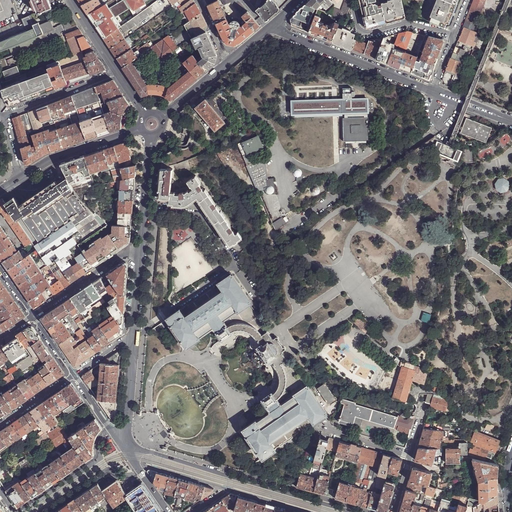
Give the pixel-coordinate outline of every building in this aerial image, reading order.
[(32,0),(38,14),(52,8),(51,4),(48,0),(32,0)] [(85,10),(88,14),(101,6),(102,5),(99,0),(91,0),(82,5),(85,10)] [(111,0),(109,1),(102,5),(101,6),(88,14),(104,39),(118,29),(119,29),(120,27),(135,17),(149,6),(158,0),(111,0)] [(190,0),(179,8),(182,13),(185,11),(195,3),(193,0),(190,0)] [(274,13),(279,9),(273,0),(267,0),(267,1),(260,7),(259,7),(256,10),(266,21),(268,19),(274,13)] [(309,0),(306,4),(314,9),(316,10),(321,5),(326,10),(332,4),(330,2),(328,0),(309,0)] [(326,14),(341,20),(342,21),(351,6),(350,3),(349,0),(347,0),(346,0),(340,13),(331,9),(327,13),(326,14)] [(364,15),(364,17),(367,16),(382,12),(381,7),(377,8),(377,4),(374,4),(371,4),(371,2),(376,1),(375,0),(358,0),(361,8),(363,15),(364,15)] [(388,3),(382,4),(383,11),(386,23),(395,21),(406,18),(402,1),(401,0),(391,0),(388,1),(388,3)] [(432,17),(430,22),(443,27),(445,28),(447,23),(448,24),(452,13),(457,0),(436,0),(430,16),(432,17)] [(479,15),(485,0),(474,0),(474,1),(470,11),(479,15)] [(224,17),(217,1),(208,5),(215,21),(224,17)] [(185,11),(190,20),(201,13),(195,3),(185,11)] [(306,4),(293,17),(308,25),(314,9),(306,4)] [(149,6),(135,17),(139,22),(153,12),(149,6)] [(257,28),(260,26),(247,11),(242,16),(247,22),(255,30),(257,28)] [(382,12),(367,16),(364,17),(363,17),(365,23),(365,24),(369,27),(371,27),(371,28),(377,26),(386,23),(383,11),(382,12)] [(473,30),(479,15),(470,11),(468,16),(464,27),(473,30)] [(190,20),(187,23),(185,24),(191,39),(206,32),(207,25),(201,13),(190,20)] [(22,19),(25,26),(34,23),(31,15),(22,19)] [(321,37),(332,41),(338,27),(338,26),(334,24),(332,29),(330,29),(326,28),(327,26),(323,24),(322,26),(318,25),(318,23),(319,18),(315,16),(311,26),(309,32),(321,37)] [(135,17),(120,27),(124,33),(139,22),(135,17)] [(225,17),(224,17),(215,21),(223,39),(225,40),(225,41),(226,43),(235,45),(237,44),(238,43),(239,43),(247,37),(255,30),(247,22),(241,27),(241,26),(240,26),(239,23),(237,22),(237,21),(234,21),(233,21),(231,22),(229,24),(228,24),(225,17)] [(300,29),(309,32),(311,26),(308,25),(293,17),(290,20),(292,26),(300,29)] [(41,36),(45,35),(47,41),(62,35),(61,32),(64,31),(62,24),(53,28),(50,21),(40,25),(40,23),(33,26),(26,29),(27,30),(27,31),(0,42),(0,49),(1,51),(9,47),(12,55),(44,42),(41,36)] [(70,21),(63,24),(66,31),(72,28),(70,21)] [(478,32),(473,45),(475,46),(483,27),(481,26),(478,32)] [(346,27),(345,30),(342,29),(338,27),(332,41),(342,45),(352,49),(356,40),(354,39),(355,36),(355,34),(354,33),(351,33),(348,31),(349,28),(346,27)] [(478,32),(473,30),(464,27),(460,36),(458,40),(468,43),(473,45),(478,32)] [(66,34),(74,55),(82,52),(83,51),(82,50),(78,38),(84,35),(81,31),(80,29),(66,34)] [(108,45),(110,49),(125,39),(119,29),(118,29),(104,39),(108,45)] [(0,41),(0,42),(27,31),(27,30),(0,41)] [(393,48),(405,52),(406,49),(412,32),(408,31),(398,33),(397,38),(394,46),(393,48)] [(217,56),(206,32),(191,39),(196,49),(199,48),(203,58),(198,62),(206,71),(215,63),(216,60),(217,56)] [(412,32),(406,49),(405,52),(399,68),(405,70),(411,72),(416,58),(419,51),(420,50),(422,44),(426,35),(412,32)] [(78,38),(82,50),(91,46),(88,41),(84,35),(78,38)] [(445,40),(426,35),(422,44),(425,45),(423,51),(420,50),(419,51),(423,53),(437,58),(440,50),(445,40)] [(173,51),(178,47),(177,47),(175,44),(168,36),(163,39),(165,41),(172,50),(173,51)] [(382,61),(388,63),(393,48),(394,46),(386,42),(388,36),(384,37),(376,58),(382,61)] [(371,56),(376,58),(384,37),(377,39),(369,40),(367,44),(364,54),(371,56)] [(114,54),(117,58),(131,49),(125,39),(110,49),(114,54)] [(163,52),(165,41),(163,39),(154,46),(152,47),(161,62),(163,52)] [(358,52),(364,54),(367,44),(356,40),(352,49),(358,52)] [(168,53),(172,50),(165,41),(163,52),(168,53)] [(139,46),(132,50),(131,49),(117,58),(120,63),(123,67),(131,62),(151,48),(152,47),(154,46),(152,43),(150,46),(148,43),(140,48),(139,46)] [(457,43),(456,46),(446,70),(456,74),(455,76),(450,87),(454,88),(467,55),(463,54),(466,47),(464,46),(462,49),(458,47),(459,44),(457,43)] [(394,65),(399,68),(405,52),(393,48),(388,63),(394,65)] [(84,57),(91,75),(106,69),(102,63),(94,51),(87,54),(87,56),(84,57)] [(91,75),(84,57),(83,55),(82,52),(74,55),(59,61),(66,81),(68,80),(73,79),(78,77),(82,75),(84,75),(85,77),(88,76),(91,75)] [(420,60),(434,66),(436,62),(437,58),(423,53),(420,60)] [(201,75),(206,71),(198,62),(193,55),(183,63),(189,69),(192,66),(194,69),(191,72),(197,79),(201,75)] [(432,72),(434,66),(420,60),(416,58),(411,72),(420,76),(429,79),(432,72)] [(49,72),(56,89),(67,84),(66,81),(59,61),(47,65),(49,72)] [(151,94),(157,94),(158,86),(153,85),(147,85),(131,62),(123,67),(136,87),(142,96),(146,95),(151,94)] [(3,71),(6,80),(20,74),(17,66),(3,71)] [(169,88),(166,87),(167,82),(159,81),(158,86),(157,94),(158,94),(160,95),(166,97),(171,100),(191,83),(197,79),(191,72),(190,71),(169,88)] [(14,85),(2,90),(5,102),(8,101),(9,104),(15,101),(16,104),(35,96),(56,89),(49,72),(39,77),(38,74),(13,84),(14,85)] [(116,84),(113,80),(95,86),(98,94),(103,92),(103,94),(119,88),(116,84)] [(460,89),(468,92),(470,87),(462,84),(460,89)] [(72,96),(77,112),(81,122),(93,118),(104,114),(103,109),(101,104),(100,101),(98,96),(98,94),(95,86),(92,88),(80,93),(72,96)] [(343,86),(344,98),(353,98),(353,95),(355,95),(356,94),(356,91),(355,90),(353,90),(353,86),(343,86)] [(103,94),(106,102),(108,101),(124,96),(121,91),(119,88),(103,94)] [(60,100),(65,113),(65,115),(66,116),(77,112),(72,96),(64,98),(60,100)] [(112,111),(123,115),(124,113),(126,108),(129,104),(126,100),(124,96),(108,101),(111,111),(112,111)] [(196,103),(198,105),(205,99),(206,99),(204,97),(201,100),(200,99),(196,103)] [(369,98),(353,98),(344,98),(336,99),(290,100),(290,116),(294,116),(294,117),(332,116),(335,116),(343,116),(368,115),(369,115),(369,98)] [(205,99),(198,105),(195,108),(215,131),(225,123),(205,99)] [(49,105),(53,119),(65,115),(65,113),(60,100),(54,103),(49,105)] [(37,109),(43,127),(55,123),(54,121),(53,119),(49,105),(37,109)] [(18,116),(13,118),(21,148),(29,145),(27,138),(29,137),(28,136),(28,134),(30,132),(31,132),(43,128),(43,127),(37,109),(31,111),(18,116)] [(117,130),(121,128),(121,126),(121,121),(123,115),(112,111),(111,111),(104,114),(111,132),(117,130)] [(87,140),(81,122),(77,112),(66,116),(66,117),(75,144),(82,142),(87,140)] [(106,133),(111,132),(104,114),(93,118),(99,136),(106,133)] [(343,116),(344,141),(369,140),(368,115),(343,116)] [(57,130),(63,148),(70,145),(75,144),(66,117),(54,121),(55,123),(57,130)] [(466,117),(461,132),(486,142),(492,127),(466,117)] [(81,122),(87,140),(94,138),(99,136),(93,118),(81,122)] [(59,149),(63,148),(57,130),(55,123),(43,127),(43,128),(44,131),(51,152),(59,149)] [(247,130),(239,133),(242,140),(250,137),(247,130)] [(30,141),(34,140),(35,143),(37,143),(38,145),(36,146),(41,157),(46,154),(49,152),(51,152),(44,131),(32,135),(32,136),(29,137),(30,141)] [(510,134),(505,131),(504,131),(500,136),(495,140),(490,144),(484,147),(478,148),(472,149),(471,149),(465,149),(463,155),(469,156),(476,155),(483,154),(489,151),(495,148),(501,144),(506,139),(510,134)] [(241,153),(258,191),(264,188),(266,195),(270,194),(269,194),(268,194),(267,193),(266,192),(266,191),(265,189),(266,188),(266,187),(268,186),(269,185),(270,185),(272,186),(273,187),(274,188),(274,189),(274,190),(274,191),(274,192),(273,193),(272,193),(271,194),(275,193),(273,178),(266,179),(263,162),(262,160),(260,160),(258,160),(252,163),(248,154),(262,148),(257,135),(237,144),(241,153)] [(452,147),(452,145),(453,142),(452,141),(451,141),(450,141),(450,140),(449,141),(448,141),(447,143),(446,144),(438,141),(436,147),(435,149),(439,151),(440,150),(447,153),(455,156),(454,157),(459,159),(462,151),(452,147)] [(129,152),(126,142),(125,143),(114,146),(119,160),(120,163),(130,159),(130,155),(129,152)] [(26,164),(28,164),(36,160),(41,157),(36,146),(35,146),(34,143),(31,144),(29,145),(21,148),(26,164)] [(108,149),(104,150),(108,163),(112,162),(119,160),(114,146),(108,149)] [(95,153),(101,170),(109,167),(108,163),(104,150),(98,152),(95,153)] [(89,155),(85,156),(91,173),(101,170),(95,153),(89,155)] [(94,182),(91,173),(85,156),(72,161),(61,165),(68,178),(73,189),(79,188),(80,189),(82,188),(80,182),(82,182),(83,186),(94,182)] [(111,170),(121,168),(120,163),(119,160),(112,162),(108,163),(109,167),(111,170)] [(136,165),(122,168),(121,168),(111,170),(114,182),(135,177),(135,170),(136,165)] [(236,234),(234,231),(235,229),(233,226),(231,227),(229,223),(221,212),(218,208),(221,206),(218,202),(215,204),(206,190),(204,191),(203,189),(205,187),(202,184),(201,185),(200,185),(201,184),(196,176),(187,182),(191,188),(191,187),(193,190),(189,192),(188,191),(184,193),(184,192),(183,190),(178,191),(179,194),(179,195),(175,195),(175,193),(170,192),(171,184),(173,184),(173,180),(171,180),(172,169),(160,169),(159,191),(160,191),(160,198),(164,199),(170,199),(170,203),(173,204),(173,205),(178,206),(182,206),(186,206),(188,205),(197,198),(204,208),(204,209),(207,213),(208,213),(208,214),(221,234),(223,236),(224,238),(230,246),(234,244),(234,245),(238,242),(238,241),(242,238),(238,232),(236,234)] [(295,176),(296,177),(297,177),(299,177),(300,177),(301,177),(301,176),(302,175),(302,174),(303,173),(302,172),(302,170),(301,169),(299,169),(298,169),(297,169),(295,170),(295,171),(294,172),(294,173),(294,175),(295,176)] [(134,183),(135,177),(114,182),(110,183),(109,190),(112,190),(115,190),(134,190),(134,183)] [(16,201),(14,197),(5,203),(17,220),(22,217),(36,239),(86,204),(82,199),(73,189),(68,178),(61,183),(58,185),(57,184),(56,183),(55,181),(39,192),(37,194),(36,195),(20,206),(16,201)] [(500,180),(499,180),(496,184),(497,189),(501,192),(506,191),(509,187),(508,182),(503,179),(502,180),(501,180),(500,180)] [(267,193),(268,194),(269,194),(270,194),(271,194),(272,193),(273,193),(274,192),(274,191),(274,190),(274,189),(274,188),(273,187),(272,186),(270,185),(269,185),(268,186),(266,187),(266,188),(265,189),(266,191),(266,192),(267,193)] [(115,191),(115,195),(119,195),(119,200),(133,200),(134,194),(134,190),(115,190),(115,191)] [(0,212),(2,211),(26,246),(32,241),(17,220),(5,203),(2,199),(0,199),(0,212)] [(118,212),(132,212),(133,205),(133,200),(119,200),(116,200),(116,212),(118,212)] [(86,204),(36,239),(39,243),(72,220),(85,239),(107,225),(109,224),(103,220),(96,212),(94,212),(86,204)] [(118,225),(131,225),(132,218),(132,212),(118,212),(118,225)] [(278,229),(286,223),(283,217),(272,224),(275,231),(278,229)] [(39,243),(34,246),(37,249),(48,265),(55,260),(61,267),(68,262),(65,257),(71,252),(69,249),(77,243),(78,244),(85,239),(72,220),(39,243)] [(83,252),(94,267),(114,254),(129,243),(131,225),(118,225),(109,224),(107,225),(85,239),(78,244),(83,252)] [(0,242),(8,237),(0,225),(0,242)] [(0,252),(13,244),(8,237),(0,242),(0,252)] [(0,257),(0,258),(3,262),(18,251),(15,247),(13,244),(0,252),(0,257)] [(25,258),(19,250),(18,251),(3,262),(6,266),(8,269),(25,258)] [(61,267),(71,282),(84,274),(94,267),(83,252),(75,258),(78,263),(72,267),(68,262),(61,267)] [(12,274),(13,277),(35,262),(30,254),(25,258),(8,269),(12,274)] [(55,260),(48,265),(58,280),(59,280),(64,288),(68,284),(71,282),(61,267),(55,260)] [(40,269),(35,262),(13,277),(17,281),(19,284),(40,269)] [(126,283),(128,265),(127,264),(126,263),(124,262),(123,263),(107,273),(121,294),(125,294),(126,283)] [(51,285),(40,269),(19,284),(21,288),(28,298),(30,300),(42,291),(44,290),(48,287),(51,285)] [(121,294),(107,273),(104,276),(100,278),(108,291),(110,293),(112,293),(115,297),(113,298),(124,313),(125,304),(125,294),(121,294)] [(167,318),(167,319),(168,320),(172,325),(171,325),(172,327),(172,326),(181,340),(182,342),(183,341),(186,346),(187,347),(188,347),(198,340),(200,339),(199,339),(212,330),(213,331),(213,330),(214,331),(214,332),(216,334),(216,335),(221,340),(222,339),(222,340),(224,339),(223,339),(229,335),(231,334),(231,333),(232,333),(232,332),(228,327),(225,322),(225,321),(238,312),(238,313),(240,312),(239,311),(249,305),(251,304),(250,303),(251,302),(250,301),(249,301),(233,278),(234,277),(233,276),(232,276),(231,275),(229,276),(219,283),(218,284),(218,285),(219,285),(222,290),(223,291),(185,318),(184,316),(180,311),(181,311),(180,310),(178,310),(178,311),(169,318),(168,317),(167,318)] [(108,291),(100,278),(96,281),(92,283),(101,296),(108,291)] [(61,289),(64,288),(59,280),(58,280),(51,285),(56,293),(61,289)] [(85,288),(96,304),(103,299),(101,296),(92,283),(90,285),(85,288)] [(0,308),(14,299),(8,292),(4,285),(0,287),(0,308)] [(53,294),(56,293),(51,285),(48,287),(53,294)] [(78,293),(89,309),(96,304),(85,288),(81,291),(78,293)] [(33,305),(35,307),(47,299),(42,291),(30,300),(33,305)] [(89,309),(78,293),(74,296),(71,298),(85,318),(92,314),(91,312),(89,309)] [(85,318),(71,298),(67,301),(63,303),(69,311),(71,313),(63,318),(64,320),(66,322),(67,324),(70,327),(70,328),(74,334),(76,332),(81,329),(77,323),(85,318)] [(123,319),(124,313),(113,298),(110,300),(110,301),(112,303),(108,306),(113,313),(122,326),(123,326),(123,319)] [(19,307),(14,299),(0,308),(0,318),(1,320),(0,321),(0,327),(2,330),(7,327),(11,324),(24,315),(19,307)] [(89,309),(91,312),(105,302),(103,299),(96,304),(89,309)] [(69,311),(63,303),(52,310),(41,318),(45,323),(48,328),(60,320),(59,319),(69,311)] [(423,312),(421,320),(428,322),(430,314),(423,312)] [(113,313),(108,316),(109,318),(107,320),(105,318),(102,320),(104,322),(100,325),(112,341),(117,338),(121,335),(123,326),(122,326),(113,313)] [(359,328),(365,333),(373,323),(360,314),(353,322),(359,328)] [(85,318),(77,323),(81,329),(83,331),(90,326),(86,321),(85,318)] [(54,337),(59,344),(72,335),(68,330),(62,321),(61,320),(60,320),(48,328),(54,337)] [(91,327),(104,346),(109,343),(112,341),(100,325),(98,323),(98,322),(91,327)] [(162,322),(153,328),(158,335),(167,328),(162,322)] [(286,361),(284,358),(282,355),(282,356),(282,355),(282,352),(285,350),(285,349),(284,348),(283,347),(282,348),(282,347),(281,347),(281,346),(280,346),(278,343),(279,343),(278,341),(278,342),(277,341),(278,340),(278,339),(277,338),(276,338),(273,340),(271,339),(270,338),(271,338),(269,335),(267,332),(266,332),(262,335),(261,335),(260,334),(257,330),(252,327),(248,325),(243,324),(238,324),(233,325),(228,327),(232,332),(233,332),(237,331),(242,331),(246,331),(250,333),(254,336),(256,339),(256,340),(258,342),(259,345),(258,346),(259,347),(258,348),(259,348),(268,362),(269,363),(270,364),(271,363),(273,365),(275,369),(276,368),(276,369),(278,372),(279,377),(279,381),(278,385),(276,389),(273,393),(277,398),(280,394),(283,389),(285,384),(285,379),(285,374),(284,369),(281,365),(286,361)] [(36,332),(33,327),(29,326),(23,330),(30,340),(32,338),(35,342),(41,338),(36,332)] [(86,336),(88,339),(97,351),(101,348),(104,346),(91,327),(90,326),(83,331),(86,336)] [(63,349),(71,360),(75,366),(81,362),(93,354),(97,351),(88,339),(79,346),(77,343),(86,336),(83,331),(81,329),(76,332),(74,334),(72,335),(59,344),(63,349)] [(25,348),(27,347),(34,356),(32,357),(34,360),(41,355),(34,345),(32,346),(31,344),(32,343),(30,340),(23,330),(19,333),(16,335),(18,337),(25,348)] [(233,336),(231,333),(231,334),(229,335),(223,339),(224,339),(222,340),(222,339),(221,340),(221,341),(223,343),(225,347),(227,345),(228,346),(234,341),(236,340),(233,336)] [(88,339),(86,336),(77,343),(79,346),(88,339)] [(32,357),(25,348),(18,337),(10,342),(3,347),(11,358),(15,365),(18,369),(20,372),(33,364),(35,362),(34,360),(32,357)] [(35,342),(33,344),(34,345),(41,355),(44,359),(44,360),(47,358),(48,361),(54,357),(47,347),(41,338),(35,342)] [(0,358),(3,363),(11,358),(3,347),(2,345),(0,346),(0,358)] [(119,351),(101,362),(120,364),(121,352),(119,351)] [(41,355),(34,360),(35,362),(36,364),(44,359),(41,355)] [(65,373),(54,357),(48,361),(46,362),(46,363),(57,379),(62,376),(65,373)] [(481,358),(474,359),(474,362),(474,365),(476,369),(477,371),(483,369),(481,358)] [(101,362),(101,363),(100,381),(118,383),(119,377),(119,367),(120,364),(101,362)] [(424,383),(426,374),(422,372),(418,368),(413,366),(414,365),(406,362),(405,364),(403,363),(402,366),(400,373),(398,380),(395,390),(393,395),(393,397),(406,401),(411,382),(412,380),(424,383)] [(53,381),(57,379),(46,363),(39,368),(41,371),(50,384),(53,381)] [(33,364),(20,372),(21,373),(27,369),(27,370),(29,369),(29,370),(35,366),(33,364)] [(8,366),(6,367),(9,372),(11,374),(18,369),(15,365),(10,369),(8,366)] [(20,372),(18,369),(11,374),(13,377),(16,376),(20,372)] [(95,379),(96,378),(96,377),(92,372),(90,370),(86,373),(82,375),(87,383),(95,379)] [(41,371),(40,372),(39,373),(27,381),(35,394),(37,392),(47,386),(50,384),(41,371)] [(397,380),(398,380),(400,373),(394,371),(393,375),(392,378),(397,380)] [(8,385),(13,382),(16,386),(11,389),(21,403),(25,400),(28,398),(18,384),(16,381),(15,380),(13,377),(11,374),(4,378),(4,379),(8,385)] [(27,381),(25,379),(18,384),(28,398),(32,396),(35,394),(27,381)] [(99,384),(100,381),(98,381),(97,382),(95,379),(87,383),(88,384),(90,387),(95,383),(98,383),(98,384),(99,384)] [(117,401),(118,390),(118,383),(100,381),(99,384),(99,385),(98,399),(99,400),(117,401)] [(72,383),(62,389),(70,402),(72,401),(74,403),(82,398),(76,389),(72,383)] [(317,389),(328,404),(333,400),(323,385),(317,389)] [(306,386),(305,387),(305,388),(296,394),(295,394),(294,395),(281,404),(281,403),(280,404),(277,399),(277,398),(273,393),(272,393),(271,393),(270,394),(264,398),(262,399),(263,399),(262,400),(261,401),(265,407),(266,406),(269,411),(268,411),(268,412),(255,421),(255,420),(254,421),(254,422),(244,428),(242,429),(244,431),(244,430),(247,435),(246,436),(247,438),(248,437),(257,451),(257,452),(258,452),(262,457),(261,457),(263,459),(264,457),(274,451),(275,450),(274,448),(274,449),(270,444),(271,443),(270,442),(308,416),(309,417),(310,417),(313,422),(314,424),(315,423),(315,422),(325,416),(326,415),(326,414),(326,413),(325,412),(309,389),(309,388),(308,387),(308,388),(307,386),(306,386)] [(272,393),(270,390),(268,387),(266,388),(266,387),(263,390),(259,392),(260,393),(258,393),(258,394),(258,395),(259,397),(261,400),(262,400),(263,399),(262,399),(264,398),(270,394),(271,393),(272,393)] [(21,403),(11,389),(4,394),(14,408),(17,406),(21,403)] [(57,393),(53,395),(62,408),(70,402),(62,389),(57,393)] [(4,394),(2,392),(0,393),(0,404),(6,413),(10,411),(14,408),(4,394)] [(431,404),(434,395),(434,394),(427,394),(425,402),(431,404)] [(48,399),(45,401),(54,414),(62,408),(53,395),(48,399)] [(431,404),(431,405),(446,410),(447,406),(448,403),(445,397),(434,395),(431,404)] [(74,403),(72,404),(75,409),(78,406),(81,404),(85,402),(84,400),(82,398),(74,403)] [(339,420),(342,421),(349,401),(341,398),(340,403),(341,403),(343,404),(344,404),(340,417),(339,417),(339,418),(339,420)] [(117,401),(99,400),(101,404),(113,421),(115,419),(117,403),(117,401)] [(40,404),(38,405),(52,425),(59,421),(57,418),(55,416),(54,414),(45,401),(40,404)] [(396,424),(397,417),(355,404),(356,402),(349,401),(342,421),(353,424),(353,425),(357,426),(360,418),(384,425),(394,428),(396,424)] [(72,404),(63,410),(65,413),(67,414),(75,409),(72,404)] [(33,409),(32,410),(41,423),(45,429),(45,430),(52,425),(38,405),(33,409)] [(28,413),(26,414),(35,427),(41,423),(32,410),(28,413)] [(63,410),(55,416),(57,418),(65,413),(63,410)] [(20,418),(30,433),(36,429),(35,427),(26,414),(22,417),(20,418)] [(398,415),(397,417),(396,424),(399,425),(411,428),(413,419),(409,417),(408,419),(406,419),(404,419),(401,416),(398,415)] [(16,421),(13,423),(22,436),(26,433),(28,437),(31,435),(30,433),(20,418),(16,421)] [(89,423),(86,425),(96,439),(97,435),(100,431),(103,428),(96,418),(89,423)] [(69,436),(59,421),(52,425),(45,430),(46,432),(50,437),(57,448),(62,444),(66,442),(71,438),(69,436)] [(9,426),(6,428),(15,441),(22,436),(13,423),(9,426)] [(86,425),(77,431),(94,455),(94,450),(94,444),(96,439),(86,425)] [(411,428),(399,425),(397,430),(409,433),(411,428)] [(442,439),(449,439),(449,430),(450,430),(451,427),(439,426),(439,428),(438,429),(443,429),(443,438),(440,438),(439,447),(442,448),(442,442),(442,439)] [(443,429),(438,429),(439,428),(437,428),(437,429),(432,429),(432,427),(430,427),(430,429),(429,428),(429,427),(424,427),(421,439),(419,446),(439,447),(440,438),(443,438),(443,429)] [(1,431),(0,431),(0,434),(8,446),(15,441),(6,428),(1,431)] [(77,431),(69,436),(71,438),(74,444),(76,445),(86,461),(91,457),(94,455),(77,431)] [(40,436),(35,440),(38,444),(38,445),(50,437),(46,432),(40,436)] [(312,433),(309,444),(318,446),(320,437),(321,435),(317,434),(312,433)] [(490,462),(498,441),(478,433),(478,434),(474,433),(471,441),(474,442),(474,443),(482,446),(480,451),(471,448),(468,454),(490,462)] [(22,436),(15,441),(17,444),(24,439),(22,436)] [(320,470),(326,448),(329,440),(324,438),(320,437),(318,446),(311,468),(319,470),(320,470)] [(74,444),(71,438),(66,442),(69,447),(70,447),(74,444)] [(335,439),(329,438),(329,440),(326,448),(337,451),(340,441),(335,439)] [(467,453),(467,439),(464,439),(464,442),(459,442),(459,448),(446,448),(446,462),(460,462),(460,453),(467,453)] [(347,443),(340,441),(337,451),(334,461),(337,462),(339,456),(357,461),(358,460),(362,447),(347,443)] [(86,461),(76,445),(72,448),(62,455),(73,470),(80,465),(86,461)] [(8,446),(1,451),(3,454),(10,449),(8,446)] [(439,447),(419,446),(416,455),(415,459),(431,464),(435,453),(442,455),(442,448),(439,447)] [(383,453),(362,447),(358,460),(379,467),(383,453)] [(30,448),(23,453),(24,455),(25,456),(32,451),(31,449),(30,448)] [(392,456),(383,453),(379,467),(377,474),(386,476),(387,474),(388,471),(392,456)] [(53,461),(50,462),(61,478),(64,476),(73,470),(62,455),(61,455),(53,461)] [(402,459),(392,456),(388,471),(392,472),(394,473),(398,474),(400,467),(402,459)] [(26,458),(19,462),(21,465),(22,466),(29,461),(26,458)] [(498,464),(472,458),(479,481),(497,476),(497,470),(498,464)] [(379,467),(358,460),(357,461),(357,464),(351,484),(361,488),(362,486),(365,487),(366,484),(362,483),(364,479),(365,479),(366,479),(370,480),(367,488),(367,489),(372,490),(375,481),(377,474),(379,467)] [(50,462),(43,467),(54,483),(58,480),(61,478),(50,462)] [(422,483),(427,485),(431,471),(413,466),(411,473),(409,480),(422,483)] [(41,469),(36,472),(47,487),(51,484),(54,483),(43,467),(41,469)] [(302,468),(297,487),(301,488),(305,489),(309,476),(307,476),(309,470),(302,468)] [(319,470),(311,468),(309,476),(316,478),(319,470)] [(154,481),(157,471),(148,469),(147,471),(154,481)] [(160,489),(166,490),(170,475),(161,473),(157,471),(154,481),(158,486),(160,489)] [(36,472),(29,477),(40,492),(44,489),(47,487),(36,472)] [(327,487),(330,476),(319,474),(317,478),(314,492),(319,493),(325,495),(327,487)] [(166,492),(175,495),(180,478),(175,477),(170,475),(166,490),(166,492)] [(29,476),(22,481),(33,497),(37,494),(40,492),(29,477),(29,476)] [(309,476),(305,489),(310,490),(314,492),(317,478),(316,478),(309,476)] [(497,484),(497,476),(479,481),(478,501),(479,501),(481,500),(497,493),(497,484)] [(180,511),(181,508),(185,497),(189,481),(184,480),(180,478),(175,495),(178,496),(178,498),(175,507),(172,506),(175,511),(180,511)] [(116,479),(111,483),(107,486),(102,489),(110,501),(114,507),(128,497),(127,494),(117,479),(116,479)] [(21,480),(14,485),(25,502),(30,499),(33,497),(22,481),(21,480)] [(408,483),(407,487),(420,491),(421,486),(422,483),(409,480),(408,483)] [(185,497),(194,500),(196,496),(199,484),(193,482),(189,481),(185,497)] [(351,484),(340,481),(336,493),(335,498),(340,499),(346,501),(351,484)] [(384,484),(375,481),(372,490),(368,507),(372,508),(377,510),(381,494),(376,493),(378,488),(382,490),(384,484)] [(386,511),(395,485),(385,482),(384,484),(382,490),(381,494),(377,510),(381,511),(384,511),(386,511)] [(90,488),(100,502),(102,506),(110,501),(102,489),(97,483),(93,486),(90,488)] [(142,484),(127,494),(128,497),(131,501),(134,505),(136,503),(139,507),(137,509),(138,511),(154,511),(159,509),(151,498),(142,484)] [(201,497),(204,485),(202,485),(199,484),(196,496),(201,497)] [(361,488),(351,484),(346,501),(351,502),(357,504),(361,488)] [(14,485),(6,490),(18,507),(23,504),(25,502),(14,485)] [(204,485),(201,497),(201,499),(208,494),(213,491),(214,488),(204,485)] [(425,493),(433,495),(435,491),(436,487),(427,485),(425,493)] [(333,489),(327,487),(325,495),(328,496),(335,498),(336,493),(332,492),(333,489)] [(362,505),(367,489),(367,488),(365,487),(364,490),(362,490),(363,489),(361,488),(357,504),(359,505),(362,505)] [(86,491),(83,493),(93,507),(100,502),(90,488),(86,491)] [(368,507),(372,490),(367,489),(362,505),(365,506),(368,507)] [(411,498),(414,499),(416,492),(406,489),(404,495),(403,499),(411,501),(411,498)] [(443,493),(435,491),(433,495),(432,499),(430,508),(438,510),(441,499),(443,493)] [(79,496),(75,498),(85,511),(93,507),(83,493),(79,496)] [(235,504),(236,504),(239,495),(230,493),(229,494),(235,503),(235,504)] [(498,497),(497,493),(481,500),(482,509),(498,503),(498,497)] [(225,497),(222,499),(228,508),(234,504),(235,504),(235,503),(229,494),(225,497)] [(234,511),(238,511),(244,511),(249,498),(244,497),(239,495),(236,504),(234,511)] [(467,506),(469,498),(466,497),(461,495),(460,498),(459,503),(467,506)] [(421,505),(419,511),(428,511),(430,508),(432,499),(426,497),(424,506),(421,505)] [(71,501),(68,503),(74,511),(85,511),(75,498),(71,501)] [(253,511),(258,501),(253,500),(249,498),(244,511),(253,511)] [(214,504),(209,508),(212,511),(230,511),(228,508),(222,499),(214,504)] [(410,511),(413,504),(410,503),(411,501),(403,499),(399,511),(410,511)] [(446,511),(448,510),(450,502),(441,499),(438,510),(437,511),(446,511)] [(482,511),(482,509),(481,500),(479,501),(471,507),(472,511),(482,511)] [(258,501),(253,511),(262,511),(266,503),(262,502),(258,501)] [(63,506),(61,508),(63,511),(74,511),(68,503),(63,506)] [(262,511),(274,511),(276,506),(270,505),(266,503),(262,511)] [(419,511),(421,505),(413,503),(413,504),(410,511),(419,511)] [(465,511),(467,506),(459,503),(455,511),(465,511)] [(499,511),(498,503),(482,509),(482,511),(499,511)]
